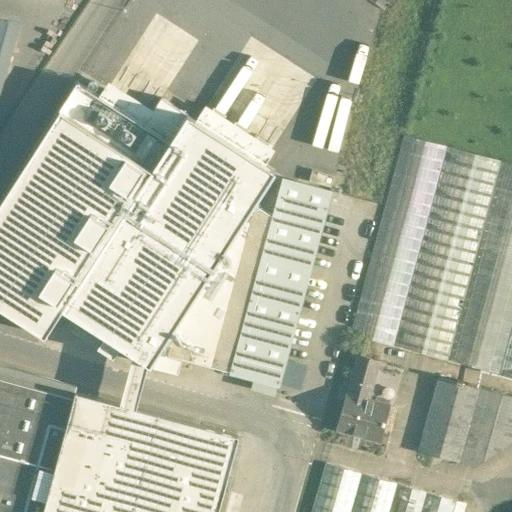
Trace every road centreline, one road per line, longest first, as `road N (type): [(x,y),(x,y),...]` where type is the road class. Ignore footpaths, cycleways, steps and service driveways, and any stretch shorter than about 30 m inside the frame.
road 1 (residential): [(282,511),(291,454),(272,425),(0,344)]
road 2 (unknown): [(202,248),(152,390)]
road 3 (unknown): [(272,425),(390,464)]
